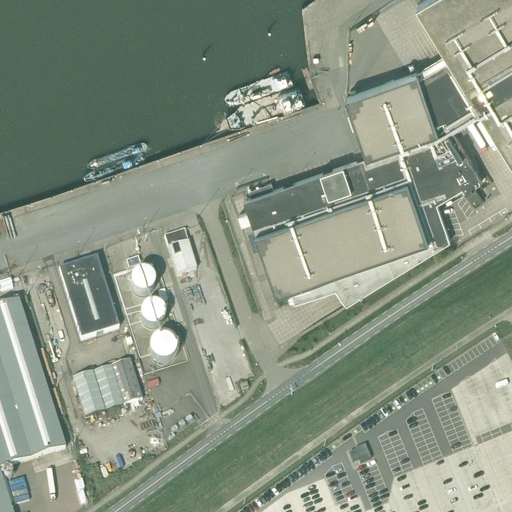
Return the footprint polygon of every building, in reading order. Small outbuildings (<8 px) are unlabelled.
[(511,0),(425,0),(417,5),(447,55),(418,73),(347,97),(346,98),(367,158),(244,200),(248,212),(238,216),(242,226),(252,223),(277,295),(291,290),(295,302),(336,288),(347,305),(450,241),(437,204),(463,188),(474,207),(483,201),(474,186),(483,181),(453,131),(466,123),(482,113),(511,163),(511,0)] [(381,13),(366,21),(371,30),(379,25),(380,27),(387,23),(381,13)] [(254,187),(255,193),(276,189),(275,184),(254,187)] [(185,234),(184,231),(180,232),(164,237),(168,249),(177,276),(196,270),(188,242),(185,234)] [(128,268),(140,264),(138,258),(126,262),(128,268)] [(81,341),(119,329),(97,259),(59,271),(81,341)] [(131,284),(131,289),(133,293),(136,296),(141,298),(145,298),(150,296),(152,293),(153,291),(154,288),(154,283),(151,278),(147,275),(142,274),(137,276),(133,279),(131,284)] [(0,511),(11,511),(0,474),(0,470),(65,449),(18,301),(0,306),(0,511)] [(143,326),(148,329),(152,330),(157,330),(161,327),(164,324),(165,320),(165,317),(164,314),(161,309),(157,306),(151,306),(146,307),(142,311),(140,316),(141,321),(143,326)] [(148,354),(151,359),(155,363),(160,365),(165,365),(170,363),(173,360),(176,355),(176,351),(176,346),(172,341),(167,338),(161,337),(156,338),(151,342),(148,348),(148,354)] [(73,380),(85,419),(142,401),(130,362),(73,380)] [(23,487),(28,486),(26,478),(12,481),(13,483),(22,481),(23,487)]
